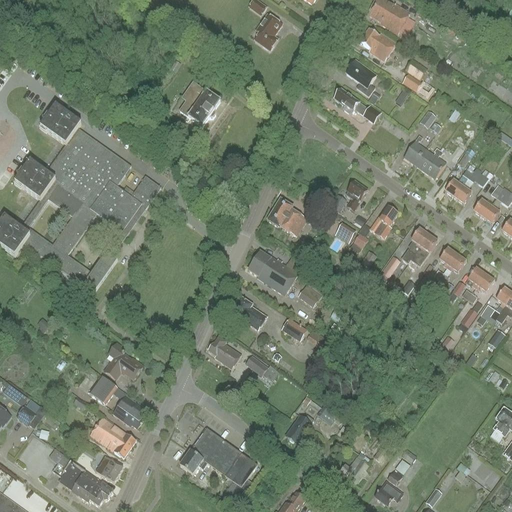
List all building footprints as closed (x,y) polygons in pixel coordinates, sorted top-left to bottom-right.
[(261,17),(267,9),(255,0),(249,9),(261,17)] [(385,0),(384,2),(380,0),(379,0),(376,7),(407,25),(414,29),(417,22),(411,19),(413,15),(385,0)] [(400,38),(407,25),(376,7),(370,18),(383,25),(382,27),(392,32),(391,34),(400,38)] [(274,38),(281,26),(267,16),(256,32),(260,35),(255,42),(270,52),(278,41),(274,38)] [(394,44),(383,37),(382,39),(371,32),(363,46),(373,53),(372,55),(382,62),(385,64),(397,45),(394,44)] [(428,73),(413,62),(406,73),(421,83),(428,73)] [(358,63),(348,76),(362,86),(359,91),(371,100),(377,91),(372,87),(379,78),(358,63)] [(422,88),(409,79),(403,87),(416,96),(422,88)] [(214,113),(221,104),(195,85),(184,100),(189,103),(181,114),(203,129),(208,121),(213,122),(216,118),(214,113)] [(404,93),(396,104),(401,108),(409,96),(404,93)] [(368,113),(341,94),(334,103),(344,111),(344,114),(351,119),(355,114),(363,120),(373,127),(380,117),(370,110),(368,113)] [(41,127),(65,145),(45,173),(31,162),(16,183),(41,201),(21,229),(6,218),(0,226),(0,245),(16,257),(25,245),(83,287),(76,296),(86,304),(118,260),(107,253),(92,274),(68,256),(97,216),(127,237),(161,190),(146,178),(131,198),(117,188),(131,168),(78,129),(82,124),(57,106),(41,127)] [(450,121),(455,125),(462,114),(456,110),(450,121)] [(429,114),(420,127),(427,132),(436,120),(429,114)] [(436,125),(431,131),(437,136),(442,129),(436,125)] [(420,139),(406,161),(416,168),(427,152),(418,147),(420,144),(421,145),(423,141),(420,139)] [(427,152),(416,168),(427,175),(441,154),(438,152),(436,155),(437,155),(435,158),(427,152)] [(441,154),(427,175),(437,183),(448,167),(439,161),(441,158),(442,159),(444,156),(441,154)] [(471,166),(463,178),(469,182),(478,171),(471,166)] [(464,190),(459,186),(455,183),(447,195),(456,201),(464,190)] [(363,203),(370,193),(356,184),(349,194),(350,195),(348,198),(354,202),(349,210),(356,215),(361,207),(360,206),(362,203),(363,203)] [(496,201),(509,210),(511,204),(511,194),(505,190),(503,191),(499,188),(491,198),(496,201)] [(466,207),(473,196),(464,190),(456,201),(466,207)] [(339,216),(348,204),(339,198),(330,210),(339,216)] [(299,240),(310,222),(294,212),(296,210),(283,202),(270,223),(282,231),(283,230),(299,240)] [(493,209),(487,206),(483,203),(475,214),(485,221),(493,209)] [(398,216),(389,209),(382,220),(380,218),(370,232),(384,242),(392,230),(390,229),(398,216)] [(494,227),(502,216),(493,209),(485,221),(494,227)] [(343,226),(336,238),(349,247),(357,235),(343,226)] [(411,263),(411,264),(415,257),(416,258),(419,252),(429,239),(420,232),(412,243),(412,244),(408,250),(410,251),(408,254),(407,255),(407,254),(401,262),(408,267),(411,263)] [(431,237),(421,251),(425,253),(426,251),(432,255),(440,244),(431,237)] [(360,238),(354,247),(363,253),(369,244),(360,238)] [(363,253),(354,247),(348,256),(356,262),(363,253)] [(450,270),(459,257),(450,251),(442,262),(447,266),(446,268),(450,270)] [(272,261),(262,254),(250,272),(260,279),(259,281),(286,299),(300,277),(299,277),(307,265),(294,256),(286,268),(273,259),(272,261)] [(378,259),(371,254),(362,265),(369,271),(378,259)] [(394,257),(385,271),(393,276),(402,263),(394,257)] [(459,257),(450,270),(454,273),(455,271),(460,275),(468,264),(459,257)] [(431,267),(425,275),(430,278),(436,270),(431,267)] [(478,290),(487,277),(478,270),(470,282),(476,286),(474,288),(478,290)] [(441,283),(445,277),(440,273),(436,279),(441,283)] [(443,290),(450,280),(445,277),(441,283),(438,287),(443,290)] [(487,277),(478,290),(482,293),(483,291),(489,295),(497,284),(487,277)] [(313,282),(310,287),(325,298),(328,294),(313,282)] [(409,283),(402,293),(408,297),(415,287),(409,283)] [(467,288),(461,284),(454,295),(459,299),(467,288)] [(455,289),(450,285),(444,294),(449,298),(455,289)] [(310,287),(305,293),(320,304),(325,298),(310,287)] [(498,322),(511,302),(511,294),(506,291),(498,302),(504,306),(498,314),(490,308),(483,318),(495,326),(498,322)] [(320,304),(305,293),(300,299),(315,310),(320,304)] [(469,303),(473,297),(468,293),(464,299),(469,303)] [(473,297),(469,303),(474,306),(479,300),(473,297)] [(260,334),(269,321),(253,310),(255,308),(243,300),(238,308),(239,309),(234,316),(254,330),(252,333),(257,336),(259,333),(260,334)] [(511,311),(511,302),(498,322),(503,326),(508,319),(510,320),(511,316),(511,315),(510,314),(511,312),(511,311)] [(469,331),(478,317),(472,312),(462,326),(469,331)] [(308,334),(290,323),(282,334),(301,346),(308,334)] [(321,351),(327,342),(315,333),(308,342),(321,351)] [(498,333),(489,346),(496,351),(505,337),(498,333)] [(234,372),(242,361),(238,359),(240,357),(227,347),(228,345),(221,341),(216,348),(215,347),(211,354),(218,359),(217,361),(234,372)] [(452,347),(445,342),(440,349),(447,354),(452,347)] [(135,381),(144,368),(133,360),(132,362),(124,356),(127,352),(117,345),(110,356),(115,359),(112,363),(110,362),(104,371),(116,380),(122,372),(135,381)] [(258,388),(262,383),(273,368),(256,356),(248,367),(254,372),(247,381),(258,388)] [(466,367),(471,370),(478,361),(473,357),(466,367)] [(273,368),(262,383),(265,385),(266,383),(273,388),(282,375),(273,368)] [(89,396),(105,407),(118,389),(102,378),(89,396)] [(504,381),(499,389),(503,391),(508,384),(504,381)] [(23,408),(29,399),(10,385),(4,393),(23,408)] [(86,406),(73,397),(66,406),(78,416),(86,406)] [(137,407),(127,399),(113,417),(123,424),(124,424),(131,429),(132,428),(138,432),(151,414),(138,405),(137,407)] [(12,418),(0,409),(0,430),(5,424),(7,425),(12,418)] [(36,417),(26,409),(17,421),(29,430),(30,429),(34,432),(48,415),(42,410),(36,417)] [(333,427),(338,418),(327,411),(322,419),(333,427)] [(501,426),(496,433),(507,441),(511,433),(511,416),(506,412),(498,424),(501,426)] [(304,441),(317,422),(310,418),(307,422),(303,419),(293,433),(295,434),(290,440),(298,446),(302,440),(304,441)] [(125,462),(137,445),(105,421),(93,438),(125,462)] [(350,432),(345,429),(338,439),(343,442),(350,432)] [(258,467),(208,431),(181,469),(194,479),(201,470),(203,472),(208,466),(229,481),(226,484),(226,485),(230,489),(224,498),(236,506),(245,493),(247,494),(253,486),(248,482),(258,467)] [(47,442),(49,434),(42,432),(40,440),(47,442)] [(379,441),(372,450),(377,453),(384,444),(379,441)] [(378,456),(375,460),(382,466),(385,461),(393,451),(386,446),(378,456)] [(58,466),(64,458),(55,452),(49,460),(58,466)] [(413,468),(418,461),(408,453),(403,461),(404,462),(413,468)] [(114,484),(123,470),(105,459),(97,473),(114,484)] [(361,491),(375,472),(359,460),(352,470),(348,467),(343,475),(352,481),(350,483),(361,491)] [(403,461),(397,470),(404,476),(411,467),(403,461)] [(59,484),(90,505),(92,502),(100,508),(105,501),(106,501),(106,502),(108,502),(114,494),(113,492),(112,492),(103,485),(103,486),(71,463),(62,477),(63,478),(59,484)] [(397,489),(404,480),(396,474),(389,483),(397,489)] [(0,488),(4,491),(8,485),(0,479),(0,488)] [(375,500),(388,509),(393,502),(398,505),(404,497),(386,484),(375,500)] [(26,511),(25,511),(0,492),(0,511),(26,511)] [(444,496),(437,492),(427,505),(434,510),(444,496)] [(286,505),(280,511),(299,511),(306,502),(296,495),(288,506),(286,505)] [(233,505),(226,500),(223,505),(230,510),(233,505)]
